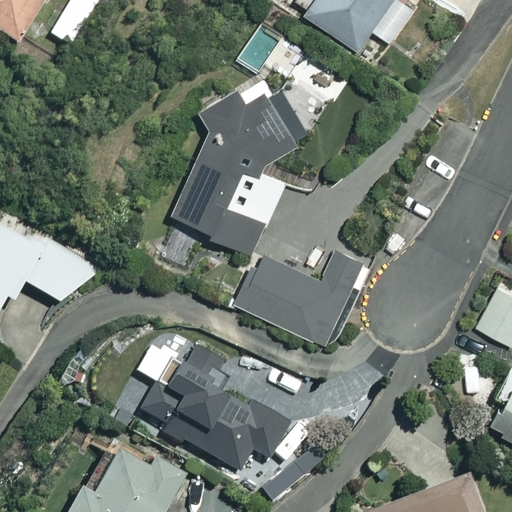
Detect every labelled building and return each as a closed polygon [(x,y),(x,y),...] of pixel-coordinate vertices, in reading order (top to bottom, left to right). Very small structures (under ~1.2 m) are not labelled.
[(42,0),(0,0),(0,31),(16,42),(42,0)] [(100,0),(69,0),(48,33),(70,47),(100,0)] [(311,0),(304,11),(357,49),(389,0),(311,0)] [(171,212),(252,246),(297,154),(289,123),(300,120),(292,85),(246,96),(244,90),(201,100),(207,126),(171,212)] [(0,226),(0,225),(0,302),(3,297),(10,301),(22,281),(59,302),(103,269),(6,215),(0,226)] [(199,244),(173,230),(160,255),(187,269),(199,244)] [(360,258),(334,247),(321,278),(259,252),(237,303),(324,341),(360,258)] [(511,343),(511,293),(497,285),(475,325),(511,344),(511,343)] [(223,362),(158,328),(121,399),(164,421),(160,428),(239,469),(250,448),(269,458),(290,418),(250,398),(246,406),(210,387),(223,362)] [(511,361),(483,423),(511,436),(511,361)] [(148,463),(110,442),(84,489),(78,486),(63,511),(161,511),(182,476),(151,458),(148,463)] [(479,511),(464,471),(361,511),(479,511)]
